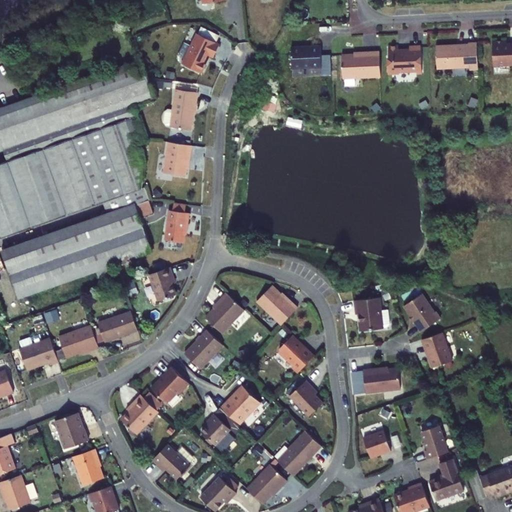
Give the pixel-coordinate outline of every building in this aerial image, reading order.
[(214,58),(220,45),(197,34),(182,64),(201,73),(210,56),(214,58)] [(511,65),(511,43),(507,43),(507,41),(493,41),(494,66),(511,65)] [(478,69),(477,42),(469,42),(469,44),(436,45),(437,68),(470,67),(470,69),(478,69)] [(291,47),(292,69),(322,68),(321,45),(291,47)] [(399,72),(422,71),(421,46),(410,46),(410,49),(399,50),(398,46),(388,46),(389,60),(388,60),(388,73),(389,73),(391,74),(397,74),(399,72)] [(381,77),(380,52),(371,52),(371,54),(354,54),(342,55),(343,78),(381,77)] [(151,199),(146,187),(142,189),(146,162),(140,146),(149,142),(140,116),(138,116),(134,104),(156,96),(143,60),(0,110),(0,108),(0,150),(4,149),(8,161),(0,163),(0,238),(104,202),(108,214),(2,251),(18,298),(96,270),(99,278),(111,274),(108,266),(152,251),(136,205),(151,199)] [(170,127),(191,130),(196,100),(197,100),(198,92),(176,89),(173,110),(169,110),(166,112),(164,122),(166,125),(166,126),(171,127),(170,127)] [(169,142),(164,173),(186,176),(189,154),(191,154),(192,146),(169,142)] [(186,204),(174,203),(173,211),(185,213),(186,204)] [(170,210),(166,240),(183,243),(185,230),(186,230),(189,213),(185,213),(173,211),(170,210)] [(173,275),(170,267),(159,271),(149,275),(159,301),(177,295),(170,276),(173,275)] [(273,285),(257,301),(282,325),(298,308),(292,302),(291,303),(273,285)] [(222,300),(205,317),(222,333),(245,310),(227,293),(221,299),(222,300)] [(423,294),(404,306),(422,332),(441,318),(436,311),(435,312),(423,294)] [(361,331),(384,328),(380,297),(355,300),(357,315),(359,314),(361,331)] [(132,311),(98,323),(105,342),(138,330),(132,311)] [(92,350),(99,348),(91,326),(59,337),(62,346),(67,358),(91,349),(92,350)] [(207,330),(185,353),(201,369),(224,345),(207,330)] [(427,353),(432,368),(453,361),(443,332),(422,340),(427,353)] [(298,373),(315,356),(305,346),(304,347),(300,343),(300,341),(293,335),(279,349),(279,352),(292,364),(292,367),(298,373)] [(54,349),(51,338),(20,349),(22,356),(27,369),(27,370),(50,363),(51,365),(59,362),(58,360),(54,349)] [(54,349),(58,360),(67,358),(62,346),(54,349)] [(20,349),(11,352),(14,359),(22,356),(20,349)] [(14,359),(18,372),(27,369),(22,356),(14,359)] [(189,383),(172,367),(163,376),(163,377),(160,381),(158,381),(151,388),(165,401),(170,401),(177,394),(179,394),(189,383)] [(372,369),(364,370),(366,393),(401,389),(399,368),(372,371),(372,369)] [(6,370),(0,372),(0,395),(3,394),(4,396),(14,392),(6,370)] [(310,416),(323,403),(310,389),(312,387),(306,380),(290,395),(310,416)] [(240,425),(261,402),(244,386),(232,399),(231,397),(221,407),(240,425)] [(121,419),(137,434),(159,411),(141,394),(135,401),(137,402),(121,419)] [(231,429),(237,435),(242,429),(221,408),(215,414),(231,429)] [(83,424),(79,412),(55,421),(65,449),(89,441),(85,429),(82,430),(81,425),(83,424)] [(231,429),(215,414),(209,420),(211,422),(202,432),(216,445),(231,429)] [(37,424),(27,428),(30,435),(39,431),(37,424)] [(440,426),(422,432),(428,451),(425,452),(428,460),(449,452),(440,426)] [(384,429),(364,436),(371,457),(391,449),(384,429)] [(306,431),(277,461),(293,476),(322,446),(306,431)] [(0,474),(16,469),(8,446),(15,443),(12,434),(0,438),(0,474)] [(398,434),(391,436),(395,448),(403,445),(398,434)] [(190,466),(168,444),(153,460),(159,466),(161,464),(177,479),(190,466)] [(98,457),(95,449),(74,456),(84,485),(104,478),(97,457),(98,457)] [(454,459),(440,463),(445,476),(430,481),(436,500),(465,490),(454,459)] [(270,464),(247,489),(263,504),(281,485),(282,486),(288,481),(270,464)] [(511,466),(481,478),(478,470),(468,473),(477,501),(495,495),(494,494),(511,487),(511,466)] [(4,490),(11,510),(32,503),(22,475),(0,482),(0,484),(2,491),(4,490)] [(220,476),(201,497),(215,511),(229,497),(231,499),(237,493),(220,476)] [(430,506),(422,483),(409,488),(409,490),(394,495),(400,511),(416,511),(430,506)] [(97,511),(110,511),(119,509),(116,500),(115,499),(113,495),(114,494),(111,486),(89,494),(92,501),(94,502),(97,511)] [(495,495),(496,498),(511,491),(511,487),(494,494),(495,495)] [(348,511),(384,511),(380,498),(365,503),(366,506),(348,511)]
